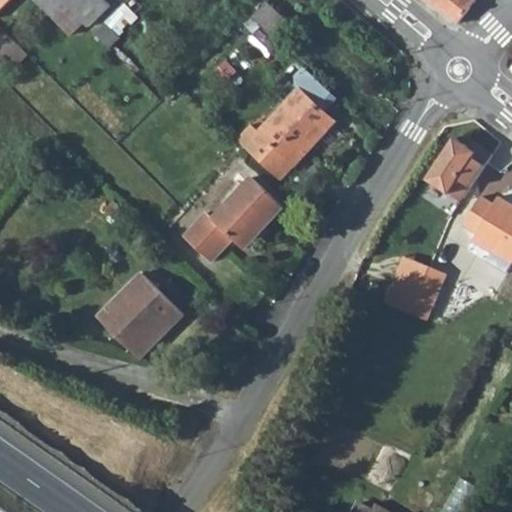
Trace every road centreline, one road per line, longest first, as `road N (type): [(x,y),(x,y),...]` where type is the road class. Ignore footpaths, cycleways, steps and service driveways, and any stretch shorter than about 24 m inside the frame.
road 1 (residential): [(188,511),(442,90)]
road 2 (track): [(245,421),(0,337)]
